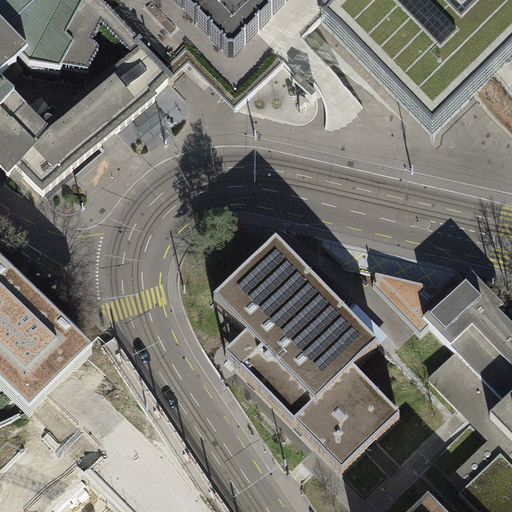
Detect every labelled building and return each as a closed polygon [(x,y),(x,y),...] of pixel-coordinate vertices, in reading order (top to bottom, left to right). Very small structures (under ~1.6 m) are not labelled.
[(0,0),(0,86),(18,70),(10,60),(14,56),(30,72),(91,81),(101,55),(94,49),(102,33),(131,63),(140,56),(136,52),(143,45),(99,0),(0,0)] [(316,32),(328,20),(331,23),(332,24),(356,0),(99,0),(143,45),(136,52),(140,56),(164,80),(186,60),(237,112),(292,60),(318,34),(316,32)] [(511,0),(356,0),(332,24),(331,23),(322,32),(433,146),(511,68),(511,0)] [(0,168),(9,177),(16,171),(43,198),(155,102),(153,99),(168,85),(164,80),(140,56),(131,63),(45,136),(7,100),(8,98),(0,89),(0,168)] [(352,373),(378,348),(274,243),(212,304),(246,338),(225,359),(266,401),(340,476),(370,447),(398,420),(352,373)] [(56,436),(86,465),(120,428),(109,418),(64,375),(84,354),(0,273),(0,385),(28,413),(30,410),(56,436)] [(422,339),(430,330),(424,323),(466,285),(456,273),(436,289),(376,274),(372,286),(422,339)] [(466,285),(424,323),(430,330),(459,359),(430,386),(462,419),(489,447),(452,482),(464,496),(462,498),(475,511),(511,511),(511,325),(501,313),(505,309),(474,277),(466,285)] [(126,511),(84,469),(81,471),(79,469),(36,511),(126,511)] [(417,511),(440,511),(429,501),(417,511)]
